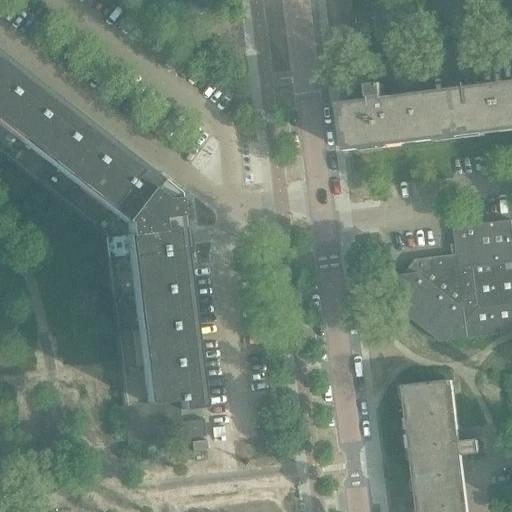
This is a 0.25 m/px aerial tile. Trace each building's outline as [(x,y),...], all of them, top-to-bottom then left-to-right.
[(0,156),(102,236),(128,447),(206,437),(204,420),(182,423),(181,411),(203,408),(203,407),(202,407),(183,247),(177,248),(176,245),(178,244),(179,243),(180,242),(180,240),(179,238),(178,237),(177,236),(175,236),(173,218),(179,217),(177,199),(176,194),(0,56),(0,156)] [(511,88),(403,102),(400,82),(369,86),(370,91),(362,92),(354,102),(360,150),(363,150),(362,149),(377,147),(377,148),(379,148),(379,147),(511,130),(511,88)] [(511,219),(454,227),(458,254),(416,259),(405,274),(390,276),(394,304),(441,341),(511,332),(511,219)] [(455,442),(448,382),(448,381),(403,386),(405,399),(407,418),(409,430),(418,511),(464,511),(462,497),(457,457),(480,454),(478,439),(461,441),(455,442)] [(207,441),(192,443),(192,444),(193,452),(208,450),(208,449),(207,441)]
